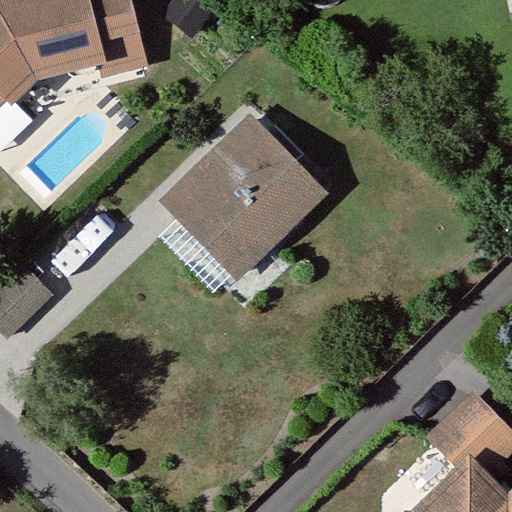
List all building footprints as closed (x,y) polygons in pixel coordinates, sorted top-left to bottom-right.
[(0,0),(0,109),(36,76),(138,54),(125,0),(117,0),(90,6),(89,0),(0,0)] [(326,175),(243,99),(151,198),(235,274),(326,175)] [(49,290),(29,271),(0,297),(0,326),(9,336),(49,290)] [(431,432),(463,467),(473,458),(491,477),(511,457),(511,436),(472,393),(431,432)] [(511,511),(511,499),(491,477),(473,458),(463,467),(417,511),(511,511)]
